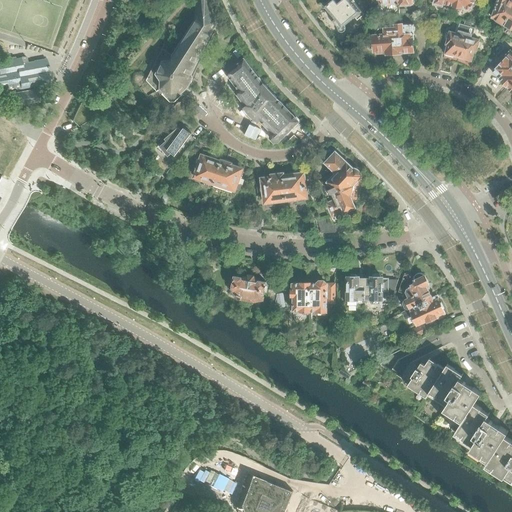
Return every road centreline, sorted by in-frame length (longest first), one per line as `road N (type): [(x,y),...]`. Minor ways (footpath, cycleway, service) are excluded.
road 1 (residential): [(37,153),(158,219),(246,243),(361,243),(456,217)]
road 2 (unclassified): [(322,442),(0,257)]
road 3 (residential): [(511,135),(472,92),(427,78),(379,82),(351,106)]
road 4 (residential): [(37,153),(107,0)]
road 5 (secondary): [(456,217),(351,106)]
road 6 (secondary): [(351,106),(318,77),(260,0)]
